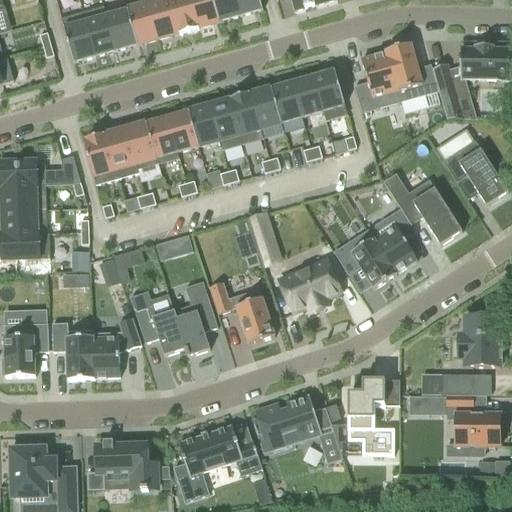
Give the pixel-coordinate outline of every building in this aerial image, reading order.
[(178,37),(167,0),(153,0),(146,2),(148,8),(157,42),(178,37)] [(199,31),(190,0),(167,0),(178,37),(179,37),(179,38),(198,32),(198,31),(199,31)] [(190,0),(199,31),(220,25),(212,0),(190,0)] [(240,19),(235,0),(212,0),(220,25),(240,19)] [(262,13),(258,0),(235,0),(240,19),(262,13)] [(315,8),(312,0),(274,0),(276,4),(278,4),(277,1),(281,0),(289,0),(293,14),(315,8)] [(157,42),(148,8),(127,14),(136,48),(157,42)] [(103,10),(82,16),(95,60),(116,54),(106,19),(103,10)] [(136,48),(127,14),(106,19),(116,54),(136,48)] [(95,60),(82,16),(61,22),(73,66),(95,60)] [(39,38),(43,50),(50,48),(47,36),(39,38)] [(50,48),(43,50),(46,62),(54,59),(50,48)] [(385,55),(400,106),(438,95),(431,68),(417,72),(411,48),(385,55)] [(447,68),(432,72),(438,94),(441,103),(456,99),(451,83),(460,81),(460,84),(461,84),(461,83),(511,84),(511,52),(511,53),(492,53),(492,51),(492,50),(474,50),(474,51),(474,53),(462,53),(462,52),(460,52),(460,70),(449,73),(447,68)] [(385,56),(361,63),(367,86),(354,90),(361,117),(400,106),(385,55),(385,56)] [(0,62),(0,88),(2,88),(14,84),(7,60),(2,61),(0,62)] [(347,119),(335,74),(313,80),(323,115),(325,125),(347,119)] [(323,115),(313,80),(292,86),(302,121),(323,115)] [(302,121),(292,86),(271,92),(281,127),(302,121)] [(281,127),(271,92),(251,98),(260,133),(281,127)] [(263,142),(260,133),(251,98),(250,98),(249,97),(230,102),(230,104),(242,148),(263,142)] [(242,148),(230,104),(209,110),(219,144),(221,154),(242,148)] [(219,144),(209,110),(188,115),(198,150),(219,144)] [(198,150),(188,115),(167,121),(177,156),(198,150)] [(179,162),(177,156),(167,121),(147,127),(158,167),(179,162)] [(158,167),(147,127),(126,133),(137,173),(158,167)] [(138,177),(137,173),(126,133),(105,139),(117,183),(138,177)] [(117,183),(105,139),(104,139),(104,138),(85,143),(85,144),(83,145),(96,189),(117,183)] [(356,152),(353,140),(344,142),(347,154),(356,152)] [(475,145),(443,166),(457,188),(468,181),(487,211),(508,197),(475,145)] [(322,161),(318,150),(310,152),(314,163),(322,161)] [(314,163),(310,152),(303,154),(306,166),(314,163)] [(0,190),(45,189),(72,189),(80,186),(73,160),(61,163),(62,174),(44,175),(44,168),(37,168),(37,165),(0,165),(0,190)] [(280,173),(277,161),(269,164),(272,175),(280,173)] [(272,175),(269,164),(261,166),(264,177),(272,175)] [(239,185),(235,173),(227,175),(231,187),(239,185)] [(231,187),(227,175),(219,177),(223,189),(231,187)] [(411,229),(423,222),(440,250),(462,236),(429,185),(409,198),(396,178),(384,186),(401,213),(411,229)] [(197,196),(194,185),(186,187),(189,198),(197,196)] [(80,186),(72,189),(76,200),(83,198),(80,186)] [(189,198),(186,187),(178,189),(181,201),(189,198)] [(1,192),(2,216),(46,215),(45,191),(1,192)] [(155,208),(152,196),(144,199),(147,210),(155,208)] [(147,210),(144,199),(136,201),(140,212),(147,210)] [(114,220),(111,208),(102,210),(105,222),(114,220)] [(397,279),(396,278),(417,264),(404,244),(416,237),(411,229),(401,213),(367,235),(396,279),(397,279)] [(3,238),(0,238),(0,240),(49,239),(49,237),(47,238),(46,215),(2,216),(3,238)] [(264,217),(247,223),(255,245),(271,240),(264,217)] [(88,224),(80,224),(80,236),(88,236),(88,224)] [(396,279),(367,235),(333,256),(348,280),(360,272),(374,294),(396,279)] [(88,236),(80,236),(81,248),(89,248),(88,236)] [(1,264),(50,262),(49,239),(0,240),(1,247),(0,246),(0,259),(1,260),(1,264)] [(187,239),(166,245),(171,261),(192,255),(187,239)] [(88,274),(89,255),(73,254),(72,274),(88,274)] [(113,263),(100,267),(103,275),(116,271),(113,263)] [(278,285),(292,317),(307,311),(310,318),(328,310),(326,303),(340,297),(326,264),(278,285)] [(124,271),(116,273),(121,286),(128,284),(124,271)] [(88,278),(78,279),(78,291),(88,291),(88,278)] [(185,353),(187,361),(210,353),(204,336),(217,332),(203,286),(185,292),(191,309),(174,315),(172,309),(171,310),(185,353)] [(228,303),(223,287),(209,292),(217,318),(236,312),(248,349),(274,340),(259,293),(228,303)] [(148,296),(130,301),(145,347),(159,342),(164,360),(185,353),(171,310),(167,298),(150,304),(148,296)] [(464,363),(464,371),(500,371),(500,321),(498,321),(498,317),(482,317),(482,321),(464,321),(464,339),(458,339),(458,363),(464,363)] [(93,335),(92,335),(93,383),(94,383),(94,382),(120,381),(119,356),(127,354),(127,355),(142,350),(132,322),(118,327),(121,337),(93,338),(93,335)] [(92,335),(67,336),(67,327),(52,328),(53,356),(67,355),(67,384),(93,383),(92,335)] [(47,328),(4,329),(5,362),(1,362),(2,379),(5,379),(5,381),(35,380),(34,356),(48,356),(47,328)] [(441,381),(441,399),(473,399),(473,396),(473,382),(441,381)] [(349,398),(349,444),(363,444),(363,459),(388,459),(388,460),(394,460),(394,433),(389,433),(389,434),(374,434),(374,411),(385,411),(385,383),(372,383),(372,385),(363,385),(363,391),(364,391),(364,398),(349,398)] [(407,419),(432,418),(432,399),(407,399),(407,419)] [(455,411),(455,427),(455,450),(465,450),(465,460),(484,460),(484,450),(500,450),(500,418),(473,418),(473,399),(446,399),(446,411),(455,411)] [(282,438),(296,433),(298,441),(320,434),(309,400),(295,405),(295,406),(297,409),(280,415),(278,408),(255,415),(262,436),(258,438),(257,437),(256,437),(263,457),(270,455),(270,454),(285,449),(284,446),(282,438)] [(335,408),(325,411),(330,426),(340,423),(335,408)] [(262,474),(253,446),(238,450),(231,430),(178,447),(185,468),(173,472),(184,506),(209,498),(201,476),(235,465),(240,481),(262,474)] [(342,463),(331,430),(330,431),(331,434),(317,439),(326,466),(326,468),(342,463)] [(111,445),(111,447),(105,447),(105,445),(103,445),(103,449),(96,450),(97,476),(87,477),(87,494),(104,494),(104,477),(131,477),(131,493),(140,492),(141,494),(148,494),(148,492),(157,492),(156,468),(146,468),(146,448),(113,449),(113,444),(111,445)] [(45,451),(10,453),(12,501),(45,500),(45,507),(58,506),(57,511),(76,511),(75,470),(55,471),(55,470),(45,470),(45,451)] [(480,466),(480,477),(495,477),(495,466),(480,466)] [(168,470),(161,471),(161,483),(169,483),(168,470)] [(268,493),(257,497),(260,508),(272,504),(268,493)]
